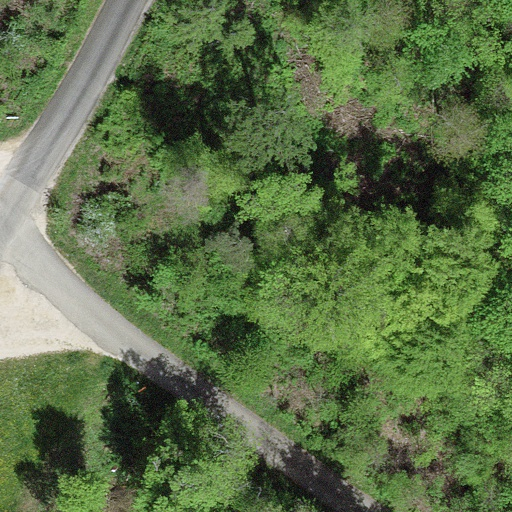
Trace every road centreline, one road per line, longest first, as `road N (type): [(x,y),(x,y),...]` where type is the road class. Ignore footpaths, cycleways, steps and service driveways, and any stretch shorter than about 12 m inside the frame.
road 1 (residential): [(333,511),(0,231)]
road 2 (residential): [(128,0),(0,230)]
